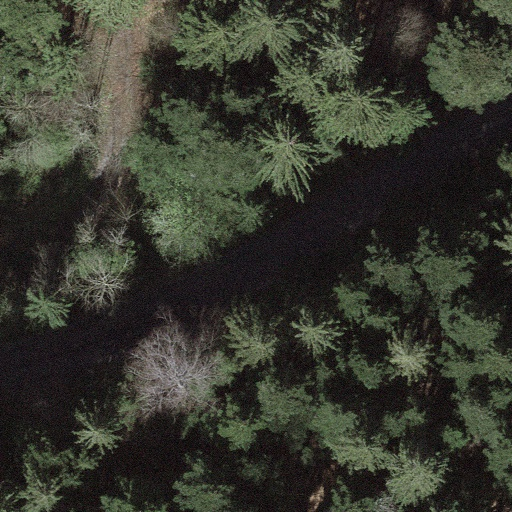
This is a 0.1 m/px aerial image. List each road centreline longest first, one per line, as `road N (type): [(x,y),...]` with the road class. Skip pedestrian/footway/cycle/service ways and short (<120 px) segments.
road 1 (unclassified): [(511,111),(273,245),(0,364)]
road 2 (track): [(390,511),(473,436),(511,419)]
